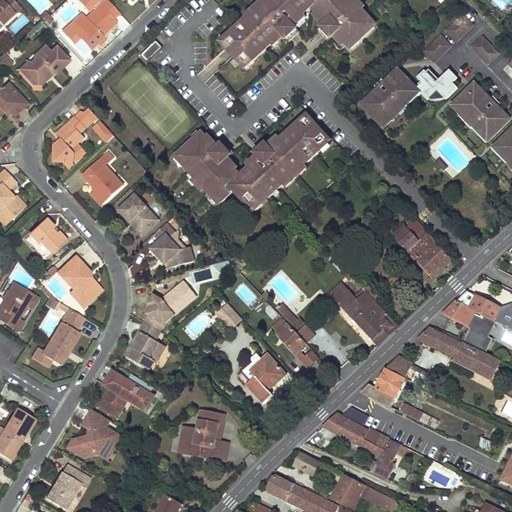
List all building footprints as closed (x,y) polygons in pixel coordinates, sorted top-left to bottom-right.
[(0,0),(0,29),(4,26),(22,9),(13,0),(2,0),(1,0),(0,0)] [(90,51),(104,38),(102,36),(116,23),(113,19),(119,14),(106,0),(78,0),(78,1),(89,12),(92,9),(95,11),(86,19),(85,20),(88,23),(78,32),(71,24),(62,32),(74,44),(80,39),(90,51)] [(367,15),(357,5),(356,6),(351,0),(266,0),(263,4),(264,5),(252,15),(251,14),(231,33),(232,34),(221,44),(234,58),(236,55),(247,67),(276,40),(275,39),(281,34),(282,35),(288,30),(284,27),(290,21),(292,24),(298,19),(299,20),(311,8),(320,17),(321,16),(326,22),(332,16),(338,22),(332,28),(336,33),(342,38),(340,39),(350,50),(376,27),(366,16),(367,15)] [(45,12),(41,16),(45,20),(50,16),(45,12)] [(81,14),(71,24),(78,32),(88,23),(85,20),(86,19),(81,14)] [(317,31),(327,42),(336,33),(332,28),(338,22),(332,16),(326,22),(317,31)] [(465,16),(448,31),(457,42),(474,27),(465,16)] [(50,17),(46,21),(49,25),(54,20),(50,17)] [(289,42),(300,32),(292,24),(290,21),(284,27),(288,30),(282,35),(289,42)] [(0,39),(9,31),(4,26),(0,29),(0,39)] [(442,36),(428,48),(438,59),(452,47),(442,36)] [(484,39),(473,48),(488,66),(499,56),(484,39)] [(147,62),(162,48),(156,42),(141,56),(147,62)] [(42,85),(49,79),(47,77),(52,72),(55,75),(70,61),(56,47),(50,53),(45,47),(34,57),(35,59),(29,64),(23,70),(30,78),(28,80),(33,85),(42,85)] [(19,70),(28,80),(30,78),(23,70),(29,64),(28,62),(19,70)] [(376,86),(360,101),(381,125),(389,117),(385,112),(399,100),(406,93),(409,96),(417,89),(420,92),(426,99),(436,90),(444,99),(457,88),(452,83),(457,78),(449,70),(436,82),(424,69),(417,76),(422,82),(416,87),(398,67),(384,79),(393,89),(388,93),(387,92),(384,95),(376,86)] [(384,79),(376,86),(384,95),(387,92),(388,93),(393,89),(384,79)] [(0,90),(0,116),(4,113),(7,109),(11,113),(14,117),(27,104),(8,84),(1,91),(0,90)] [(474,84),(450,105),(457,114),(462,109),(475,123),(481,130),(478,133),(486,141),(508,122),(496,108),(486,117),(482,112),(480,108),(489,100),(474,84)] [(406,93),(399,100),(404,106),(420,92),(417,89),(409,96),(406,93)] [(399,100),(385,112),(389,117),(390,118),(404,106),(399,100)] [(489,100),(480,108),(482,112),(486,117),(496,108),(489,100)] [(90,109),(84,114),(92,123),(97,118),(90,109)] [(457,114),(456,115),(469,129),(475,123),(462,109),(457,114)] [(81,112),(75,117),(86,128),(92,123),(84,114),(81,112)] [(75,117),(69,123),(71,124),(64,131),(62,129),(57,135),(62,141),(59,143),(58,142),(54,146),(54,162),(64,163),(69,168),(74,164),(74,153),(71,150),(84,138),(80,133),(86,128),(75,117)] [(194,178),(196,177),(206,189),(205,190),(219,206),(234,192),(251,210),(265,197),(267,200),(289,180),(288,179),(299,169),(300,170),(321,151),(320,150),(331,140),(318,126),(316,129),(305,117),(276,143),(277,144),(271,150),(270,148),(264,154),(268,157),(262,162),(260,160),(254,165),(253,164),(240,176),(232,166),(230,167),(226,161),(219,167),(214,161),(220,156),(215,150),(211,145),(212,144),(202,133),(176,156),(186,167),(185,168),(194,178)] [(106,145),(114,139),(102,121),(93,127),(106,145)] [(69,123),(62,129),(64,131),(71,124),(69,123)] [(475,123),(469,129),(483,144),(486,141),(478,133),(481,130),(475,123)] [(511,128),(491,147),(499,156),(502,153),(508,160),(511,164),(511,128)] [(235,152),(225,141),(215,150),(220,156),(214,161),(219,167),(226,161),(235,152)] [(263,141),(252,151),(260,160),(262,162),(268,157),(264,154),(270,148),(263,141)] [(491,147),(488,150),(501,165),(508,160),(502,153),(499,156),(491,147)] [(108,152),(82,176),(95,190),(93,192),(104,203),(123,186),(105,166),(114,158),(108,152)] [(439,159),(436,162),(445,171),(448,168),(439,159)] [(511,164),(508,160),(501,165),(511,177),(511,164)] [(0,174),(0,211),(10,222),(23,209),(13,199),(7,192),(16,183),(5,171),(4,171),(0,174)] [(394,194),(389,189),(384,193),(389,198),(394,194)] [(93,192),(90,195),(101,206),(104,203),(93,192)] [(16,196),(13,199),(23,209),(26,207),(16,196)] [(135,196),(119,211),(129,223),(132,220),(145,234),(159,221),(135,196)] [(0,211),(0,221),(5,227),(10,222),(0,211)] [(47,220),(30,235),(38,244),(40,242),(51,254),(65,241),(58,233),(57,235),(51,229),(53,227),(47,220)] [(132,220),(129,223),(142,237),(145,234),(132,220)] [(434,241),(435,240),(416,220),(408,228),(405,225),(392,236),(432,279),(453,261),(434,241)] [(167,224),(154,235),(159,241),(151,249),(161,260),(164,258),(168,262),(173,267),(194,262),(190,248),(186,249),(180,250),(170,239),(175,234),(167,224)] [(175,234),(170,239),(180,250),(186,249),(178,240),(178,231),(175,234)] [(87,305),(102,291),(90,278),(89,280),(86,277),(90,272),(75,257),(57,273),(74,291),(87,305)] [(49,279),(57,271),(53,267),(45,274),(49,279)] [(184,282),(180,285),(189,296),(181,303),(182,305),(173,313),(175,316),(197,297),(184,282)] [(32,310),(39,299),(25,291),(25,290),(20,287),(19,288),(14,284),(9,291),(13,294),(7,303),(4,301),(0,298),(0,319),(1,320),(2,317),(6,320),(4,323),(19,331),(24,323),(18,319),(26,306),(32,310)] [(343,284),(328,297),(337,307),(340,304),(379,345),(399,326),(376,302),(364,289),(363,289),(361,291),(363,294),(358,300),(355,297),(343,284)] [(180,285),(162,300),(154,295),(149,304),(152,306),(147,314),(147,315),(149,316),(145,322),(160,332),(164,324),(175,316),(173,313),(182,305),(181,303),(189,296),(180,285)] [(244,285),(235,292),(248,307),(257,299),(244,285)] [(366,287),(364,289),(376,302),(379,300),(366,287)] [(13,294),(9,291),(4,301),(7,303),(13,294)] [(74,291),(70,294),(83,309),(87,305),(74,291)] [(267,301),(271,297),(266,291),(262,295),(267,301)] [(363,294),(361,291),(355,297),(358,300),(363,294)] [(503,326),(509,313),(467,292),(456,302),(499,324),(503,326)] [(265,300),(255,309),(260,314),(270,305),(265,300)] [(472,330),(476,321),(496,331),(499,324),(456,302),(443,315),(472,330)] [(228,303),(216,314),(231,331),(243,321),(228,303)] [(277,309),(297,331),(305,324),(301,320),(298,322),(282,305),(277,309)] [(69,309),(61,324),(62,324),(45,353),(43,356),(52,362),(60,367),(79,334),(76,332),(84,318),(69,309)] [(282,319),(273,328),(278,333),(276,334),(295,354),(306,344),(282,319)] [(145,322),(139,332),(141,333),(135,342),(136,343),(133,348),(130,347),(124,356),(149,370),(154,361),(157,362),(162,354),(157,351),(161,344),(156,341),(161,332),(160,332),(145,322)] [(456,357),(454,361),(492,380),(501,362),(463,343),(462,345),(429,328),(418,339),(456,357)] [(141,333),(139,332),(130,347),(133,348),(136,343),(135,342),(141,333)] [(166,347),(161,344),(157,351),(162,354),(166,347)] [(306,344),(295,354),(297,357),(308,347),(306,344)] [(199,348),(187,352),(190,359),(202,355),(199,348)] [(38,349),(33,359),(48,368),(52,362),(43,356),(45,353),(38,349)] [(269,391),(287,375),(268,354),(265,357),(264,356),(262,359),(262,360),(250,371),(256,378),(252,381),(247,386),(263,404),(273,395),(269,391)] [(405,379),(413,363),(399,356),(386,369),(405,379)] [(244,373),(252,381),(256,378),(250,371),(262,360),(262,359),(261,358),(244,373)] [(391,408),(405,379),(386,369),(376,389),(369,385),(361,393),(390,408),(391,408)] [(131,375),(128,380),(154,396),(157,391),(131,375)] [(111,389),(100,406),(111,413),(112,410),(118,414),(122,407),(118,404),(123,397),(127,399),(138,406),(140,403),(147,407),(153,397),(131,384),(130,387),(124,383),(111,376),(105,386),(111,389)] [(127,399),(123,397),(118,404),(122,407),(127,399)] [(404,404),(400,412),(436,430),(439,422),(404,404)] [(0,454),(10,461),(35,420),(17,409),(4,431),(0,428),(0,454)] [(116,443),(120,436),(107,428),(111,422),(92,410),(82,427),(91,432),(88,437),(88,436),(73,440),(67,449),(85,460),(99,456),(98,453),(108,451),(107,445),(116,443)] [(190,429),(185,454),(226,462),(229,444),(220,442),(215,441),(217,430),(222,431),(225,416),(201,412),(198,431),(190,429)] [(379,446),(384,437),(369,429),(368,432),(345,420),(346,419),(337,413),(323,427),(371,451),(375,444),(379,446)] [(190,429),(184,428),(179,453),(185,454),(190,429)] [(99,456),(108,462),(123,438),(120,436),(116,443),(107,445),(108,451),(98,453),(99,456)] [(371,451),(382,456),(390,440),(384,437),(379,446),(375,444),(371,451)] [(489,453),(491,443),(481,438),(479,449),(489,453)] [(387,480),(395,465),(393,464),(402,445),(390,440),(382,456),(378,463),(373,473),(387,480)] [(319,462),(301,452),(294,466),(312,476),(319,462)] [(67,466),(47,499),(65,511),(81,485),(86,477),(67,466)] [(344,475),(331,500),(353,511),(361,496),(383,508),(389,498),(344,475)] [(307,511),(336,511),(339,508),(277,476),(273,478),(268,489),(269,493),(307,511)] [(91,480),(86,477),(81,485),(86,488),(91,480)] [(28,493),(24,500),(28,502),(32,496),(28,493)] [(166,496),(156,511),(179,511),(183,505),(166,496)] [(394,500),(389,498),(383,508),(389,510),(394,500)] [(394,500),(389,510),(392,511),(396,511),(401,504),(394,500)]
